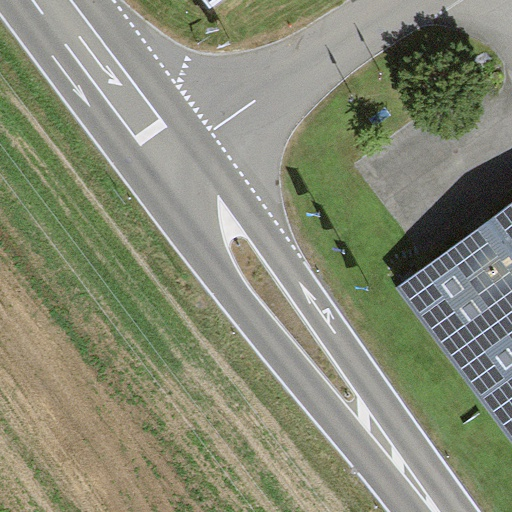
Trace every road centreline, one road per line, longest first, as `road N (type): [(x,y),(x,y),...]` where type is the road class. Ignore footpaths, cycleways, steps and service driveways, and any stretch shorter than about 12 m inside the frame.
road 1 (primary): [(429,511),(168,167)]
road 2 (unclassified): [(397,0),(168,167)]
road 3 (primary): [(168,167),(45,0)]
